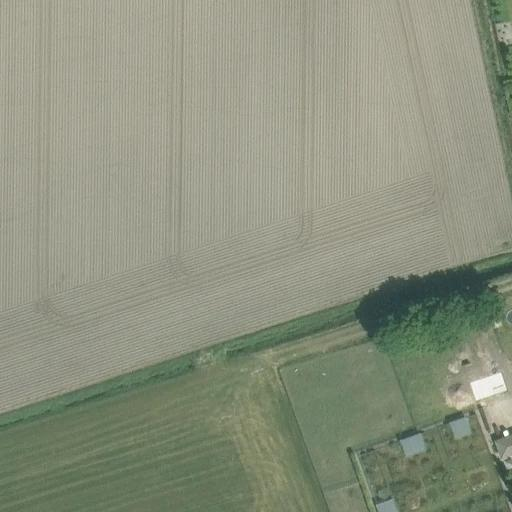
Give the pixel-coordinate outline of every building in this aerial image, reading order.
[(474,384),(478,396),(501,388),(497,376),(474,384)] [(471,433),(465,418),(450,423),(456,438),(471,433)] [(425,449),(420,434),(401,441),(406,456),(425,449)] [(511,435),(496,441),(502,457),(511,453),(511,435)] [(418,500),(417,496),(412,493),(408,495),(406,499),(407,504),(411,506),(416,505),(418,500)] [(377,504),(379,511),(396,511),(392,499),(377,504)]
